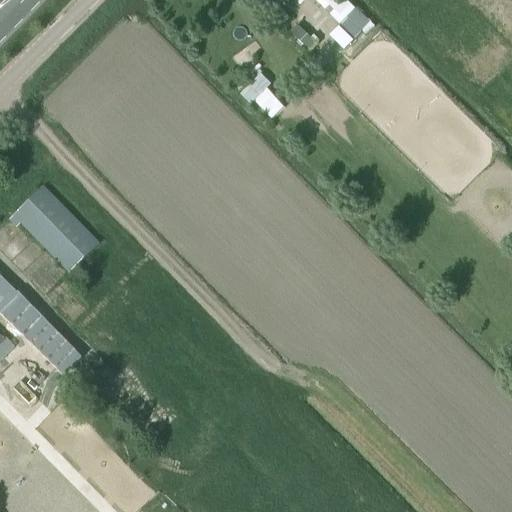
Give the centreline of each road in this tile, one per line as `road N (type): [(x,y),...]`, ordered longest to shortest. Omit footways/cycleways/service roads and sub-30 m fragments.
road 1 (track): [(0,90),(279,370)]
road 2 (track): [(0,402),(106,511)]
road 3 (unclassified): [(0,90),(90,0)]
